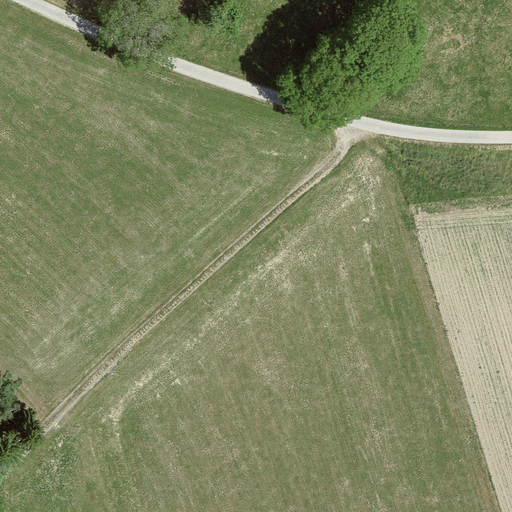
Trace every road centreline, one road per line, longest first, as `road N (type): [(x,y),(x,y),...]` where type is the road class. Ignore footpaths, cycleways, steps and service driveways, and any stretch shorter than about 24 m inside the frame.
road 1 (track): [(511,129),(452,132),(346,118),(137,51),(26,0)]
road 2 (track): [(346,118),(329,158),(0,460)]
